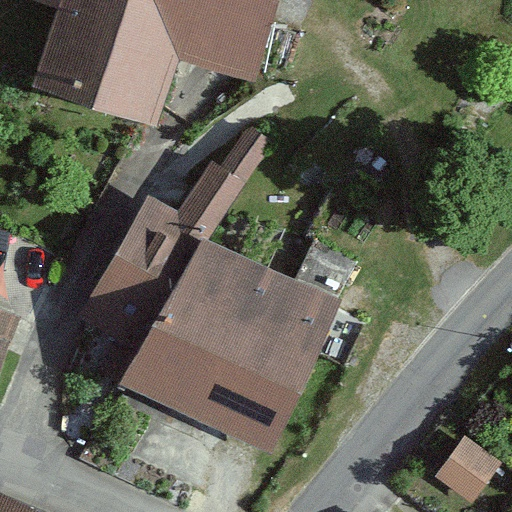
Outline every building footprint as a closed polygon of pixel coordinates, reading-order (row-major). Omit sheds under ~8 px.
[(70,0),(79,2),(178,32),(275,61),(293,0),(70,0)] [(178,32),(79,2),(56,78),(155,108),(178,32)] [(306,273),(155,206),(103,321),(150,342),(134,376),(277,440),(357,261),(319,244),(306,273)] [(0,383),(19,331),(0,323),(0,383)] [(465,425),(436,467),(475,495),(505,453),(465,425)] [(43,511),(0,493),(0,511),(43,511)]
